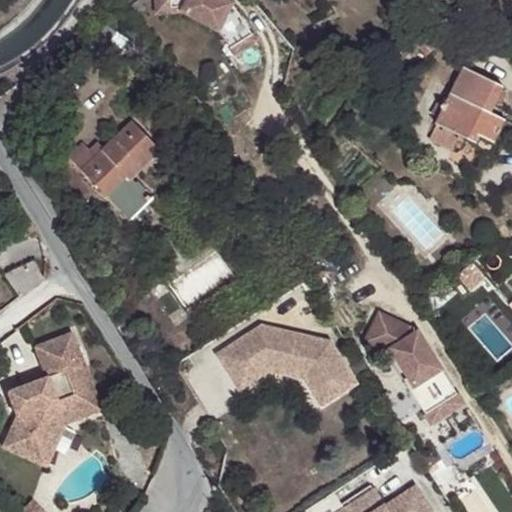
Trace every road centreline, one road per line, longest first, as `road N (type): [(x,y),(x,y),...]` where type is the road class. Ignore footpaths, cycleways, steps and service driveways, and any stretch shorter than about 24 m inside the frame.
road 1 (unknown): [(511,462),(290,136),(271,47),(254,20)]
road 2 (residential): [(182,511),(189,489),(176,437),(0,153)]
